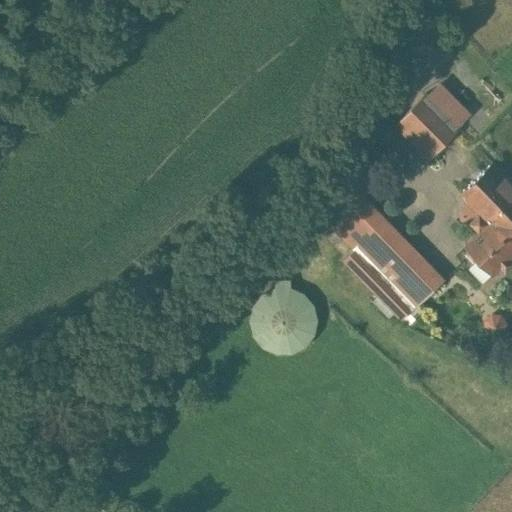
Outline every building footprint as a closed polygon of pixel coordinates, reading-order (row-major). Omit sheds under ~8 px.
[(459,127),(426,93),(405,115),(439,148),(459,127)] [(439,148),(405,115),(396,124),(430,157),(439,148)] [(511,182),(493,163),(461,194),(489,222),(465,245),(493,274),(511,255),(511,182)] [(423,258),(347,181),(316,211),(354,249),(344,260),(402,319),(444,278),(423,258)] [(252,350),(313,348),(311,290),(289,290),(289,279),(273,280),(274,294),(250,295),(252,350)]
